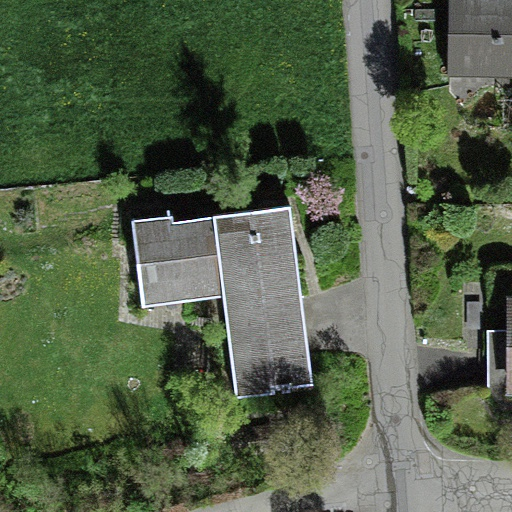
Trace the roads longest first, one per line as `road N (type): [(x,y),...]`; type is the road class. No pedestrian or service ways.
road 1 (residential): [(363,0),(394,487)]
road 2 (residential): [(244,511),(394,487)]
